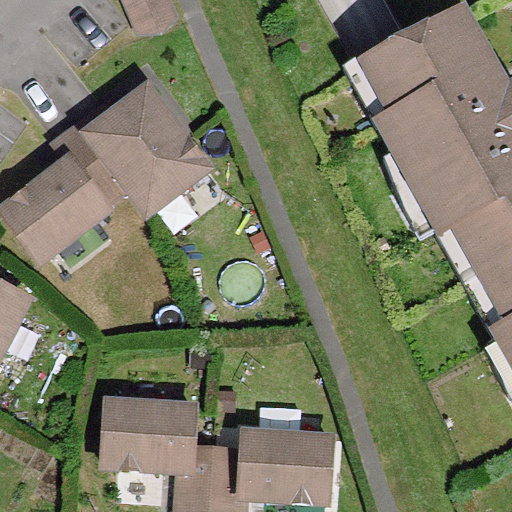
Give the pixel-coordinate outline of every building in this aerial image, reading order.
[(159,0),(123,0),(138,35),(145,33),(149,42),(167,34),(163,25),(169,22),(159,0)] [(481,282),(511,266),(511,98),(506,101),(461,22),(409,50),(365,74),(393,125),(379,132),(440,240),(453,233),(481,282)] [(108,114),(82,135),(127,195),(148,224),(207,178),(186,150),(146,98),(114,123),(108,114)] [(102,213),(127,195),(82,135),(56,154),(67,171),(0,222),(38,272),(108,220),(102,213)] [(511,266),(481,282),(510,334),(496,341),(511,369),(511,266)] [(0,362),(27,309),(0,296),(0,362)] [(176,511),(209,511),(213,460),(192,458),(194,418),(108,413),(104,474),(179,479),(176,511)] [(213,460),(209,511),(242,511),(243,506),(327,511),(331,448),(245,444),(244,461),(213,460)]
